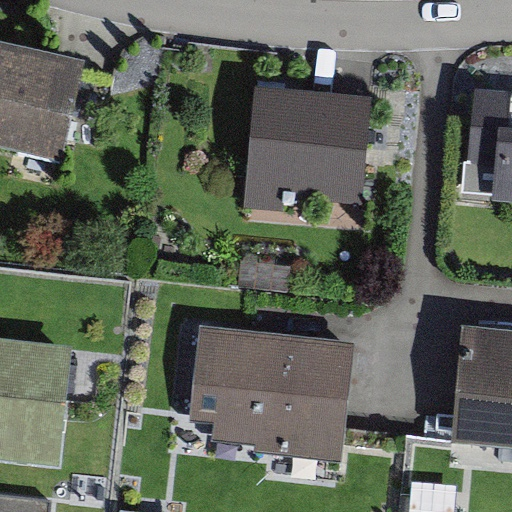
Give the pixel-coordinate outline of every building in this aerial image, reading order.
[(0,194),(50,206),(75,103),(0,84),(0,194)] [(347,250),(360,139),(244,126),(231,236),(347,250)] [(511,248),(511,135),(491,133),(480,246),(511,248)] [(341,383),(187,364),(173,481),(327,500),(341,383)] [(511,376),(450,370),(437,484),(511,492),(511,376)] [(63,385),(0,378),(0,499),(51,504),(63,385)]
